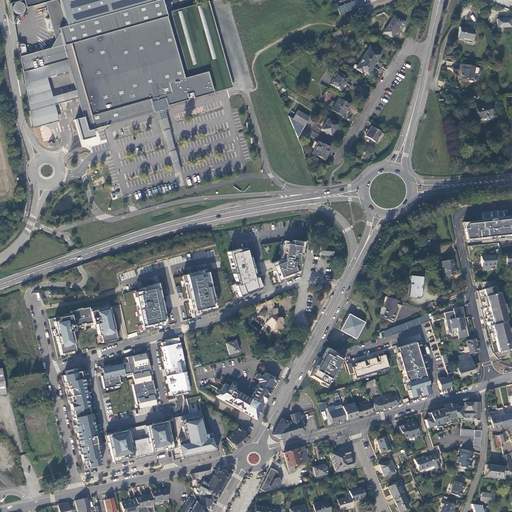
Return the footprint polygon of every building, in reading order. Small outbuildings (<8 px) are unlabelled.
[(56,0),(24,0),(10,4),(12,18),(24,15),(26,11),(26,9),(44,4),(56,0)] [(78,99),(87,131),(107,126),(106,122),(151,109),(152,113),(155,112),(159,111),(164,109),(167,109),(166,106),(164,100),(187,94),(183,79),(160,0),(159,0),(66,26),(66,25),(57,27),(59,33),(55,40),(50,48),(19,57),(22,74),(67,61),(70,71),(76,91),(78,99)] [(58,0),(56,0),(44,4),(55,40),(59,33),(57,27),(66,25),(58,0)] [(361,0),(356,0),(336,7),(339,15),(364,6),(361,0)] [(207,1),(170,12),(188,77),(183,79),(187,94),(164,100),(166,106),(211,93),(226,89),(232,87),(207,1)] [(401,20),(393,15),(383,32),(391,37),(396,28),(401,20)] [(497,28),(511,27),(510,19),(497,19),(497,28)] [(472,40),(473,30),(458,27),(457,33),(456,39),(462,40),(462,39),(472,40)] [(369,47),(363,57),(374,64),(377,59),(380,54),(369,47)] [(374,64),(363,57),(355,69),(361,72),(362,70),(368,74),(371,68),(374,64)] [(52,97),(46,78),(70,71),(67,61),(22,74),(32,128),(58,121),(54,105),(78,99),(76,91),(52,97)] [(462,74),(461,79),(470,81),(470,79),(473,80),(476,69),(460,65),(459,69),(462,70),(462,74)] [(346,77),(337,72),(330,84),(335,88),(335,89),(336,89),(337,88),(340,89),(342,86),(343,84),(342,83),(346,77)] [(348,105),(337,98),(331,109),(341,115),(343,111),(345,109),(346,110),(348,105)] [(489,103),(487,103),(475,106),(476,112),(478,119),(492,116),(489,103)] [(151,109),(106,122),(107,126),(152,113),(151,109)] [(159,111),(155,112),(161,132),(162,132),(165,131),(169,130),(170,130),(164,109),(159,111)] [(297,110),(292,118),(303,125),(308,117),(297,110)] [(292,118),(288,116),(292,126),(297,136),(303,125),(292,118)] [(337,125),(323,117),(317,127),(330,135),(334,129),(337,125)] [(381,133),(371,126),(367,131),(365,136),(375,142),(381,133)] [(165,131),(162,132),(163,135),(169,157),(174,174),(177,173),(181,172),(176,155),(169,133),(169,130),(165,131)] [(330,148),(317,143),(312,154),(324,160),(327,153),(330,148)] [(511,217),(462,222),(466,242),(511,237),(511,217)] [(281,259),(271,263),(278,282),(296,275),(301,276),(307,242),(293,240),(293,243),(284,241),(281,259)] [(321,254),(334,256),(335,247),(322,245),(321,254)] [(240,249),(228,252),(237,285),(236,286),(239,297),(263,288),(260,278),(256,279),(248,248),(240,250),(240,249)] [(495,265),(494,254),(480,255),(481,266),(481,269),(482,271),(489,270),(490,269),(489,265),(495,265)] [(441,262),(444,277),(455,275),(452,260),(441,262)] [(193,318),(217,310),(208,270),(208,269),(182,276),(193,318)] [(410,294),(415,295),(420,296),(422,277),(409,276),(408,283),(409,283),(411,284),(410,294)] [(133,293),(142,331),(168,324),(160,282),(136,289),(137,293),(133,293)] [(504,307),(503,303),(502,304),(499,292),(495,294),(493,286),(483,290),(489,312),(504,307)] [(386,308),(382,317),(393,321),(396,313),(395,312),(397,307),(399,308),(402,301),(392,298),(391,300),(387,299),(384,307),(386,308)] [(268,305),(268,327),(274,327),(274,332),(279,332),(279,329),(284,329),(284,317),(278,317),(278,308),(274,308),(274,301),(267,301),(267,305),(268,305)] [(453,310),(447,312),(448,314),(448,313),(449,316),(447,317),(448,319),(445,320),(448,333),(452,332),(452,333),(457,332),(459,338),(469,336),(467,328),(464,329),(462,320),(465,320),(462,306),(453,308),(453,310)] [(63,315),(55,317),(56,321),(54,321),(57,335),(56,335),(58,343),(61,354),(75,350),(74,343),(75,343),(74,336),(72,331),(74,331),(75,330),(75,326),(82,325),(82,324),(86,323),(86,324),(93,322),(94,324),(95,324),(97,324),(98,328),(99,336),(100,335),(102,342),(117,339),(114,328),(115,328),(112,314),(111,314),(110,307),(91,311),(90,307),(83,308),(78,309),(71,311),(72,314),(63,316),(63,315)] [(504,308),(504,307),(489,312),(492,325),(490,325),(497,351),(511,348),(511,346),(510,340),(511,340),(509,331),(508,327),(506,328),(504,321),(506,320),(504,314),(507,313),(506,308),(504,308)] [(344,320),(339,329),(356,338),(365,322),(348,313),(344,320)] [(428,315),(379,332),(381,338),(430,321),(428,315)] [(188,390),(190,390),(178,337),(165,340),(165,342),(161,342),(162,347),(161,347),(170,392),(172,391),(173,395),(188,392),(188,390)] [(466,341),(469,352),(469,354),(478,351),(476,345),(475,338),(466,341)] [(229,355),(241,352),(237,339),(225,343),(229,355)] [(415,343),(397,349),(409,390),(416,388),(418,387),(427,384),(415,343)] [(342,359),(324,349),(309,375),(327,385),(342,359)] [(383,352),(347,362),(353,381),(388,371),(383,352)] [(132,385),(137,408),(156,404),(146,353),(125,357),(127,363),(109,367),(109,365),(99,366),(100,369),(102,368),(104,375),(101,376),(104,389),(121,385),(120,379),(132,377),(134,384),(132,385)] [(475,372),(470,358),(465,360),(459,361),(455,363),(459,377),(462,376),(475,372)] [(448,365),(445,366),(450,384),(454,383),(448,365)] [(76,372),(75,368),(64,370),(65,374),(63,375),(65,386),(66,385),(67,389),(65,389),(66,393),(69,392),(70,396),(69,396),(71,403),(69,403),(71,411),(72,410),(75,425),(74,425),(77,439),(78,439),(79,443),(81,442),(82,446),(79,446),(83,468),(100,464),(96,444),(98,443),(97,435),(96,435),(91,413),(89,413),(86,399),(87,399),(85,391),(84,392),(83,385),(84,385),(82,378),(81,378),(80,374),(76,374),(76,372)] [(225,381),(216,397),(255,419),(266,401),(270,393),(277,380),(265,372),(263,376),(259,382),(259,383),(258,382),(256,385),(251,382),(247,388),(237,383),(231,379),(228,377),(225,381)] [(232,378),(231,379),(237,383),(238,381),(237,381),(239,376),(236,374),(233,379),(232,378)] [(258,382),(259,382),(263,376),(261,375),(260,376),(256,374),(254,377),(258,380),(258,381),(258,382)] [(448,377),(437,381),(440,391),(451,387),(448,377)] [(376,385),(374,379),(363,383),(365,389),(376,385)] [(430,393),(427,384),(418,387),(421,396),(430,393)] [(416,388),(409,390),(411,399),(419,396),(416,388)] [(342,390),(337,392),(340,402),(345,400),(342,390)] [(386,399),(388,407),(393,405),(398,403),(396,396),(392,397),(391,393),(384,395),(386,399)] [(384,395),(382,396),(375,398),(374,397),(373,398),(373,399),(371,399),(373,404),(375,411),(379,409),(388,407),(386,399),(384,395)] [(424,419),(427,427),(434,425),(434,427),(438,426),(456,421),(456,420),(461,418),(461,417),(461,409),(463,409),(463,402),(451,405),(444,408),(428,412),(430,418),(428,418),(424,419)] [(479,417),(479,402),(476,402),(471,402),(463,402),(463,409),(461,409),(461,417),(461,418),(479,417)] [(354,407),(353,403),(342,407),(346,419),(353,417),(357,416),(354,407)] [(361,405),(354,407),(357,416),(366,413),(371,412),(369,404),(362,406),(361,405)] [(341,407),(336,409),(328,411),(331,423),(338,421),(345,419),(341,407)] [(511,423),(511,421),(510,415),(510,413),(503,415),(501,410),(496,411),(500,426),(511,423)] [(500,426),(496,411),(488,413),(487,411),(485,411),(487,420),(489,420),(492,428),(500,426)] [(272,435),(279,439),(294,435),(304,432),(303,428),(305,427),(304,424),(302,424),(301,420),(303,419),(304,419),(303,414),(299,416),(299,413),(298,412),(290,415),(292,421),(288,422),(281,418),(277,425),(272,435)] [(209,449),(207,438),(200,439),(196,419),(179,422),(184,443),(174,445),(177,456),(209,449)] [(173,448),(167,421),(160,423),(159,421),(152,423),(152,424),(145,426),(145,425),(127,429),(127,430),(120,431),(120,430),(113,431),(113,433),(106,435),(108,446),(111,445),(112,448),(109,448),(109,451),(108,451),(109,455),(110,455),(112,462),(162,450),(165,449),(165,450),(173,448)] [(406,424),(398,426),(402,438),(408,436),(408,438),(419,434),(414,421),(406,424)] [(226,437),(235,449),(239,445),(249,438),(240,426),(226,437)] [(479,447),(480,430),(479,430),(460,429),(460,435),(474,436),(473,447),(479,448),(479,447)] [(386,436),(376,440),(380,452),(391,448),(386,436)] [(304,449),(303,446),(298,448),(289,451),(282,453),(289,473),(295,471),(294,468),(292,465),(294,465),(294,466),(296,466),(295,464),(307,461),(305,454),(304,449)] [(331,452),(335,470),(353,466),(348,448),(331,452)] [(471,456),(473,452),(460,448),(458,456),(457,455),(455,461),(458,462),(457,465),(468,469),(469,468),(470,468),(470,465),(470,463),(469,462),(471,456)] [(420,457),(414,459),(418,469),(422,468),(423,469),(429,466),(429,465),(433,464),(435,468),(440,466),(436,454),(433,455),(430,456),(430,454),(420,458),(420,457)] [(484,465),(483,476),(502,478),(502,476),(504,476),(505,474),(509,474),(511,482),(511,471),(506,454),(499,456),(500,460),(502,459),(504,466),(484,465)] [(392,460),(379,464),(383,476),(396,471),(392,460)] [(317,466),(313,467),(315,476),(326,473),(324,464),(317,466)] [(224,466),(218,467),(216,470),(215,470),(212,476),(218,479),(217,481),(224,485),(228,478),(231,472),(225,468),(224,467),(224,466)] [(270,467),(260,488),(265,490),(277,489),(276,487),(277,487),(278,487),(279,488),(280,488),(280,487),(281,487),(281,486),(281,485),(281,484),(281,483),(280,483),(278,482),(278,481),(280,480),(277,470),(270,467)] [(218,479),(212,476),(209,481),(204,478),(201,483),(206,486),(207,485),(213,488),(220,492),(221,490),(223,487),(216,483),(217,481),(218,479)] [(455,480),(450,492),(459,496),(464,484),(455,480)] [(387,487),(393,499),(403,495),(403,494),(397,482),(387,487)] [(204,490),(210,494),(213,488),(207,485),(206,486),(201,483),(200,484),(199,486),(199,487),(198,488),(203,492),(204,490)] [(360,487),(348,490),(349,496),(351,501),(363,498),(360,487)] [(211,494),(217,498),(219,495),(220,492),(213,488),(210,494),(211,494)] [(150,490),(150,494),(152,503),(163,501),(163,502),(167,501),(166,491),(165,489),(159,490),(156,491),(156,489),(150,490)] [(202,511),(208,511),(210,511),(204,507),(211,494),(210,494),(204,490),(203,492),(201,496),(204,497),(204,499),(200,507),(202,511)] [(482,492),(481,502),(493,503),(494,493),(482,492)] [(143,496),(135,498),(135,499),(137,509),(153,505),(152,503),(150,494),(146,495),(146,494),(143,495),(143,496)] [(204,507),(210,511),(213,504),(217,498),(211,494),(204,507)] [(403,495),(393,499),(399,511),(408,507),(403,495)] [(339,510),(352,506),(351,501),(349,496),(336,499),(339,510)] [(187,500),(179,511),(201,511),(199,507),(197,501),(192,509),(190,508),(193,503),(191,498),(189,497),(187,500)] [(86,498),(74,500),(77,511),(87,511),(90,511),(86,498)] [(113,498),(103,500),(106,511),(111,511),(116,511),(113,498)] [(137,509),(135,499),(129,500),(121,502),(122,511),(136,511),(138,511),(137,509)] [(329,511),(327,500),(312,504),(314,511),(329,511)] [(445,501),(440,511),(451,511),(454,504),(445,501)] [(59,511),(70,511),(68,503),(57,505),(59,511)]
